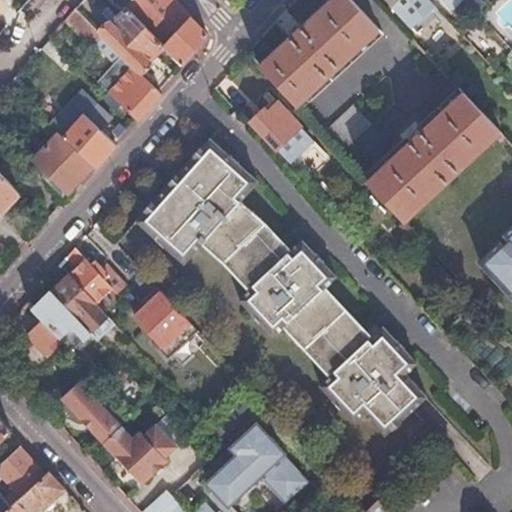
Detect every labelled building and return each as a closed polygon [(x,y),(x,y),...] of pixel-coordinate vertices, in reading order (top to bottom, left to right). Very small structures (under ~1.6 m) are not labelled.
[(127,6),(132,0),(116,0),(118,2),(115,5),(122,11),(127,6)] [(164,47),(183,65),(194,52),(208,36),(172,0),(132,0),(127,6),(146,25),(164,44),(165,45),(164,47)] [(351,0),(331,0),(260,67),(299,110),(383,34),(351,0)] [(385,0),(390,4),(417,33),(439,12),(427,0),(385,0)] [(442,0),(451,9),(461,0),(442,0)] [(511,0),(500,0),(482,20),(504,40),(511,31),(511,0)] [(99,35),(118,53),(146,25),(127,6),(122,11),(112,21),(110,18),(100,28),(103,31),(101,33),(99,35)] [(98,81),(136,119),(138,121),(149,109),(162,95),(159,92),(137,71),(118,53),(99,35),(101,33),(76,8),(65,22),(101,59),(105,55),(115,64),(98,81)] [(118,53),(137,71),(138,70),(142,72),(153,61),(150,58),(164,44),(146,25),(118,53)] [(9,86),(13,89),(18,84),(14,80),(9,86)] [(500,132),(460,89),(362,178),(403,221),(500,132)] [(264,109),(251,122),(294,167),(317,145),(277,103),(267,112),(264,109)] [(324,136),(340,154),(372,125),(355,107),(324,136)] [(130,116),(120,108),(112,116),(122,125),(130,116)] [(62,137),(93,167),(95,169),(116,147),(116,145),(114,143),(85,114),(62,137)] [(33,160),(69,194),(93,167),(62,137),(58,133),(33,160)] [(336,277),(302,241),(289,253),(259,221),(239,203),(258,183),(210,138),(134,221),(182,266),(201,245),(221,266),(246,291),(237,301),(271,337),(281,328),(327,378),(318,387),(352,424),(362,415),(383,437),(425,398),(404,375),(416,364),(382,327),(370,339),(323,289),(336,277)] [(0,213),(19,193),(0,173),(0,213)] [(476,263),(511,300),(511,226),(502,236),(506,241),(500,246),(496,243),(476,263)] [(68,275),(95,304),(113,289),(118,294),(126,286),(112,271),(106,277),(93,263),(90,265),(74,248),(67,257),(66,258),(75,269),(68,275)] [(95,304),(68,275),(51,292),(87,330),(90,333),(108,317),(96,305),(95,304)] [(51,292),(31,310),(32,311),(41,320),(57,336),(64,331),(70,325),(83,339),(90,333),(87,330),(51,292)] [(188,323),(162,294),(135,318),(163,347),(167,344),(189,324),(188,323)] [(108,317),(90,333),(96,339),(113,323),(108,317)] [(57,336),(41,320),(26,335),(47,356),(62,342),(60,339),(57,336)] [(70,338),(64,331),(57,336),(60,339),(65,344),(70,338)] [(140,402),(147,395),(127,375),(111,390),(131,410),(140,402)] [(62,397),(104,442),(122,426),(79,381),(62,397)] [(0,442),(11,432),(0,420),(0,442)] [(122,426),(104,442),(143,482),(167,459),(165,456),(176,445),(156,423),(144,435),(140,431),(133,438),(122,426)] [(238,454),(208,482),(228,505),(232,501),(263,472),(266,476),(263,479),(286,503),(309,482),(286,457),(285,459),(281,455),(283,454),(257,425),(232,448),(238,454)] [(0,475),(20,498),(44,475),(19,447),(0,465),(0,475)] [(39,511),(64,489),(48,471),(44,475),(20,498),(10,507),(5,511),(39,511)] [(0,511),(5,511),(10,507),(0,496),(0,511)] [(160,511),(187,511),(175,498),(160,511)] [(390,511),(379,499),(365,511),(390,511)] [(195,511),(214,511),(206,503),(195,511)]
